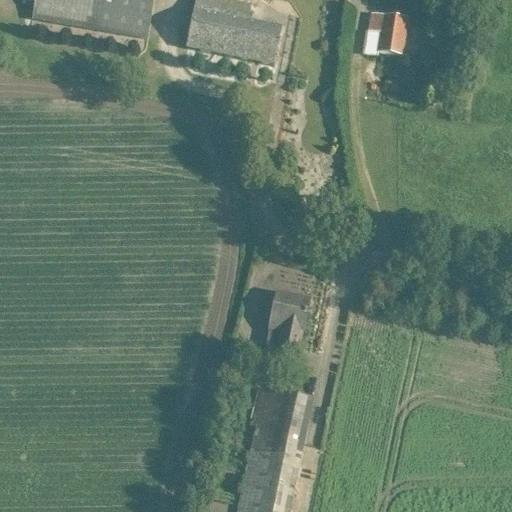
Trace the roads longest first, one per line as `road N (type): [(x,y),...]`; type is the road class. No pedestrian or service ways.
road 1 (unknown): [(172,0),(182,66),(269,130)]
road 2 (unclassified): [(511,288),(356,255)]
